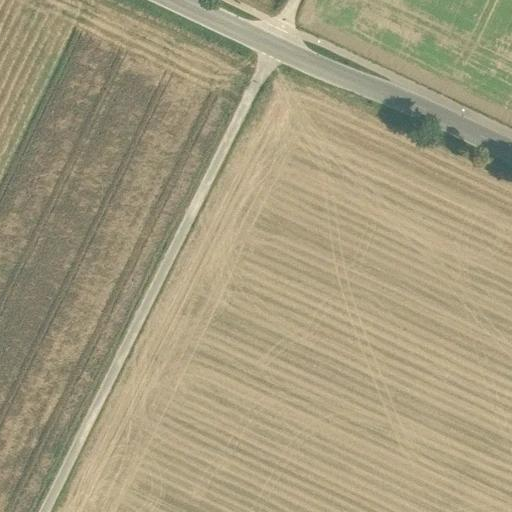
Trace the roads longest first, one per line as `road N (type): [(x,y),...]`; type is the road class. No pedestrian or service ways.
road 1 (track): [(56,511),(295,0)]
road 2 (tertiary): [(511,156),(175,0)]
